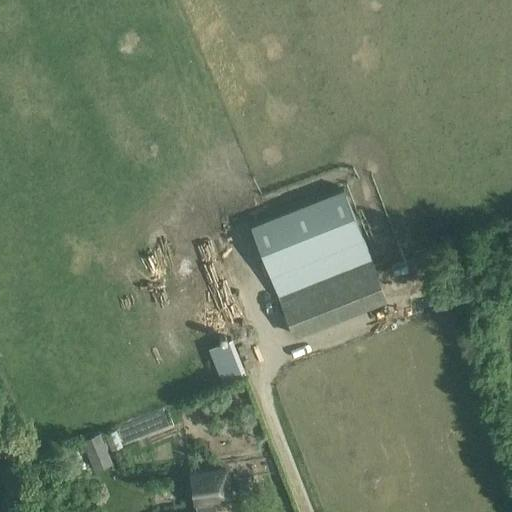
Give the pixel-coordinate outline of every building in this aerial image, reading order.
[(341,188),(249,224),(277,295),(292,334),(384,298),(374,271),(369,259),(341,188)] [(196,329),(110,363),(118,384),(197,351),(221,378),(239,365),(217,339),(205,346),(196,329)] [(100,434),(83,440),(95,470),(111,464),(100,434)] [(54,450),(39,455),(47,476),(48,479),(63,474),(54,450)] [(210,511),(209,500),(229,497),(226,477),(225,471),(189,476),(193,504),(195,504),(196,511),(210,511)]
